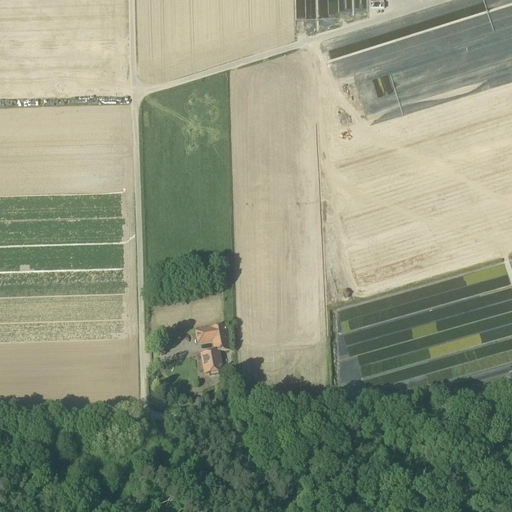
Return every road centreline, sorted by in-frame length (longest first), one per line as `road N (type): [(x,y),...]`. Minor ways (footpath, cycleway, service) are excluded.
road 1 (track): [(130,0),(144,414)]
road 2 (unclassified): [(144,414),(511,403)]
road 3 (track): [(134,95),(435,0)]
road 4 (track): [(144,414),(0,419)]
